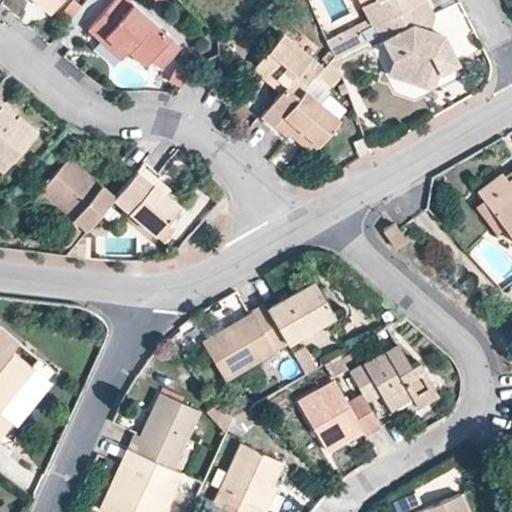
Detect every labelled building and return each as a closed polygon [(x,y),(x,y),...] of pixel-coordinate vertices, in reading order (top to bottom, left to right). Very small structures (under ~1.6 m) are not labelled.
[(54,6),(46,0),(36,0),(50,11),(54,6)] [(144,65),(150,59),(155,53),(166,62),(180,46),(128,0),(113,0),(88,29),(100,40),(104,36),(117,47),(120,44),(128,51),(144,65)] [(369,0),(360,4),(367,18),(371,24),(374,23),(405,7),(419,0),(369,0)] [(457,63),(442,35),(427,30),(432,15),(424,0),(419,0),(405,7),(374,23),(391,58),(400,75),(421,81),(437,73),(457,63)] [(326,39),(315,15),(307,19),(323,54),(312,67),(318,72),(333,55),(329,46),(326,39)] [(371,24),(367,18),(326,39),(329,46),(363,28),(371,24)] [(334,58),(369,40),(363,28),(329,46),(333,55),(334,58)] [(295,76),(310,58),(281,33),(256,63),(272,76),(268,81),(280,91),(259,116),(272,126),(273,125),(306,86),(295,76)] [(128,51),(120,44),(117,47),(104,36),(100,40),(121,58),(128,51)] [(166,62),(155,53),(150,59),(160,67),(166,62)] [(333,55),(318,72),(311,80),(326,93),(341,75),(340,71),(333,55)] [(421,81),(400,75),(391,58),(386,74),(432,89),(437,73),(421,81)] [(179,87),(187,70),(176,64),(167,81),(179,87)] [(317,144),(339,119),(304,89),(273,125),(285,136),(294,125),(317,144)] [(0,171),(1,172),(36,131),(17,115),(13,119),(0,107),(3,104),(0,101),(0,171)] [(85,171),(68,157),(65,160),(82,174),(85,171)] [(113,196),(85,171),(82,174),(65,160),(39,190),(72,218),(54,238),(67,249),(112,197),(113,196)] [(170,189),(140,164),(136,169),(165,194),(170,189)] [(165,194),(136,169),(113,196),(112,197),(155,235),(179,206),(165,194)] [(511,177),(506,181),(500,173),(478,190),(485,199),(511,235),(511,177)] [(499,219),(485,199),(475,206),(490,227),(499,219)] [(406,241),(394,223),(384,230),(396,247),(406,241)] [(334,316),(314,281),(266,309),(287,344),(334,316)] [(287,344),(266,309),(264,304),(252,312),(252,313),(203,342),(225,380),(287,344)] [(0,441),(57,371),(39,356),(32,365),(9,348),(17,339),(0,325),(0,441)] [(380,393),(384,400),(405,387),(411,397),(417,407),(438,395),(418,360),(410,365),(397,344),(349,372),(367,401),(380,393)] [(317,367),(304,345),(292,352),(305,374),(317,367)] [(367,401),(349,372),(339,355),(324,363),(333,379),(296,400),(327,452),(362,431),(365,436),(381,425),(367,401)] [(411,397),(405,387),(384,400),(390,410),(411,397)] [(173,469),(200,410),(160,391),(140,435),(134,433),(128,447),(173,469)] [(232,417),(218,401),(207,411),(225,432),(232,417)] [(266,417),(254,404),(233,416),(238,426),(253,418),(256,423),(266,417)] [(233,511),(265,511),(268,508),(263,505),(271,487),(283,461),(241,443),(214,503),(231,511),(233,511)] [(105,511),(163,511),(182,472),(173,469),(128,447),(99,509),(105,511)] [(268,508),(276,489),(271,487),(263,505),(268,508)] [(188,511),(195,498),(178,491),(174,501),(181,504),(176,511),(188,511)] [(467,511),(460,494),(415,511),(467,511)]
